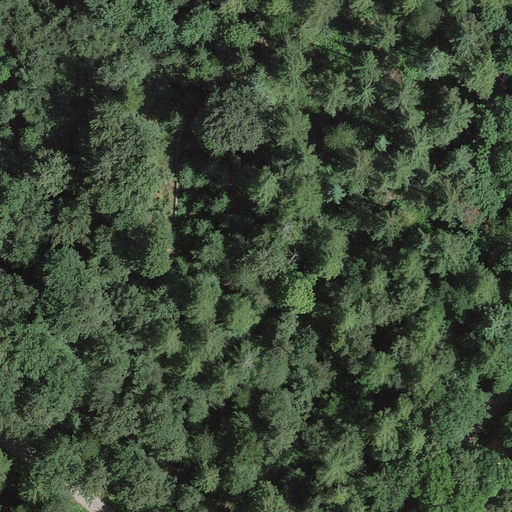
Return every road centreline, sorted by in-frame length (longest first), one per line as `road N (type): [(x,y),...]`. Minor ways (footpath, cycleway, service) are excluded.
road 1 (track): [(511,293),(494,264),(510,0)]
road 2 (unclassified): [(511,376),(388,511)]
road 3 (unclassified): [(102,511),(0,433)]
